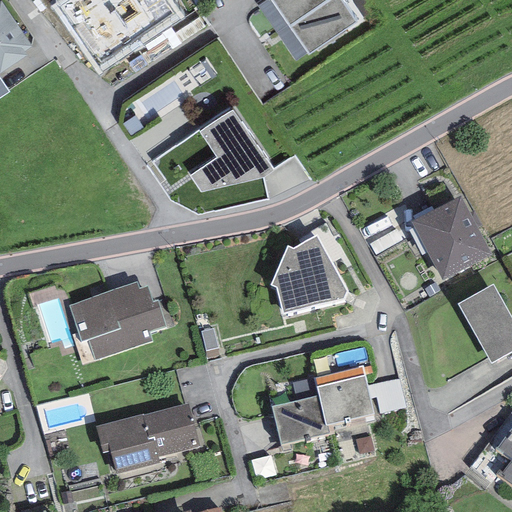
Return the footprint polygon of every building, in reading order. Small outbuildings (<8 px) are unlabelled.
[(59,0),(52,5),(99,75),(184,18),(171,0),(59,0)] [(295,61),(307,53),(269,0),(267,0),(257,7),(295,61)] [(341,0),(269,0),(307,53),(308,56),(357,23),(341,0)] [(24,51),(31,47),(1,1),(0,1),(0,73),(27,55),(24,51)] [(0,97),(9,92),(0,79),(0,97)] [(274,170),(232,111),(199,132),(217,158),(189,176),(201,192),(263,178),(274,170)] [(460,196),(410,222),(442,282),(492,255),(477,228),(470,213),(460,196)] [(470,213),(477,228),(481,226),(474,211),(470,213)] [(293,248),(287,246),(270,285),(276,288),(282,314),(343,300),(347,291),(317,235),(293,248)] [(87,340),(94,361),(152,341),(149,333),(165,327),(157,301),(152,303),(146,287),(138,290),(136,283),(68,306),(81,342),(87,340)] [(511,319),(493,285),(457,304),(491,364),(511,352),(511,319)] [(205,352),(218,349),(213,328),(200,331),(205,352)] [(318,396),(325,425),(327,425),(373,414),(362,366),(314,378),(318,396)] [(329,433),(327,425),(325,425),(318,396),(271,407),(281,445),(329,433)] [(109,451),(115,475),(159,463),(158,457),(198,446),(187,404),(143,416),(142,414),(94,427),(101,453),(109,451)] [(511,487),(511,428),(496,450),(511,461),(502,473),(499,470),(496,475),(511,487)]
